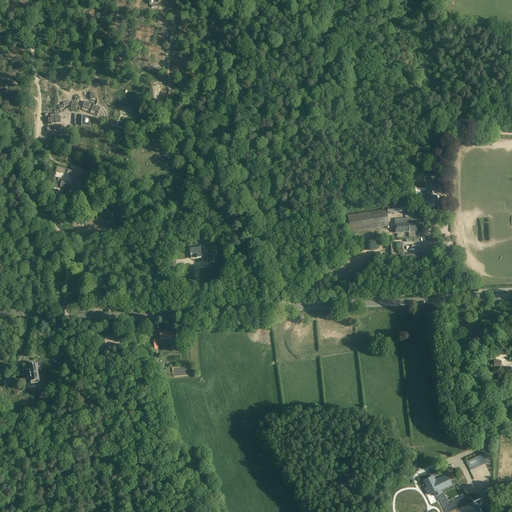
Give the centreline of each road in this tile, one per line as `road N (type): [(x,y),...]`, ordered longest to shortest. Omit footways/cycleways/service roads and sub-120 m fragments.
road 1 (tertiary): [(511,295),(78,317),(0,310)]
road 2 (track): [(91,115),(132,132),(167,119),(173,24),(160,0)]
road 3 (track): [(36,78),(70,94),(86,90),(93,77),(116,90),(168,62)]
